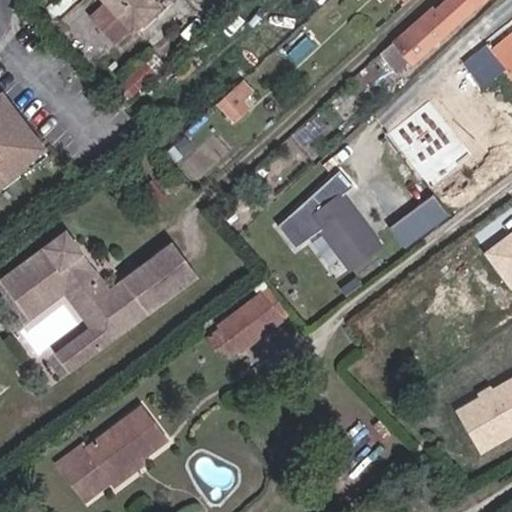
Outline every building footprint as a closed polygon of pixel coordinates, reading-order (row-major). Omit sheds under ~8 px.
[(104,0),(94,10),(122,39),(158,5),(153,0),(104,0)] [(430,5),(375,55),(384,66),(391,59),(401,72),(481,0),(446,0),(435,10),(430,5)] [(467,63),(484,85),(507,66),(511,72),(511,30),(490,49),(486,45),(465,62),(467,63)] [(127,100),(165,63),(155,52),(116,88),(127,100)] [(473,95),(484,85),(467,63),(455,73),(473,95)] [(245,78),(219,102),(235,120),(252,106),(245,99),(256,90),(245,78)] [(344,121),(364,103),(347,85),(327,102),(344,121)] [(0,178),(13,168),(15,171),(26,162),(24,159),(43,144),(1,92),(0,92),(0,178)] [(389,224),(405,245),(450,212),(435,191),(389,224)] [(349,267),(379,245),(341,194),(311,215),(349,267)] [(72,239),(66,231),(58,237),(61,241),(68,242),(72,239)] [(58,237),(1,281),(22,312),(64,279),(115,344),(201,278),(193,268),(177,280),(164,263),(179,250),(172,241),(150,257),(162,273),(150,282),(138,267),(110,288),(72,239),(68,242),(61,241),(58,237)] [(177,280),(193,268),(179,250),(164,263),(177,280)] [(150,282),(162,273),(150,257),(138,267),(150,282)] [(64,279),(22,312),(28,320),(63,293),(89,327),(64,346),(82,370),(115,344),(64,279)] [(260,295),(279,322),(286,317),(266,290),(260,295)] [(229,359),(279,322),(260,295),(211,333),(221,348),(229,359)] [(511,326),(492,340),(511,367),(511,365),(511,326)] [(215,353),(221,348),(211,333),(203,339),(215,353)] [(82,370),(64,346),(54,354),(72,378),(82,370)] [(0,388),(8,383),(0,371),(0,388)] [(511,380),(472,393),(480,418),(472,420),(476,432),(511,420),(511,380)] [(135,457),(138,460),(164,441),(140,409),(85,451),(82,447),(68,458),(87,486),(105,473),(108,477),(135,457)] [(141,465),(138,460),(135,457),(108,477),(105,473),(87,486),(68,458),(57,467),(82,501),(111,480),(114,485),(141,465)]
